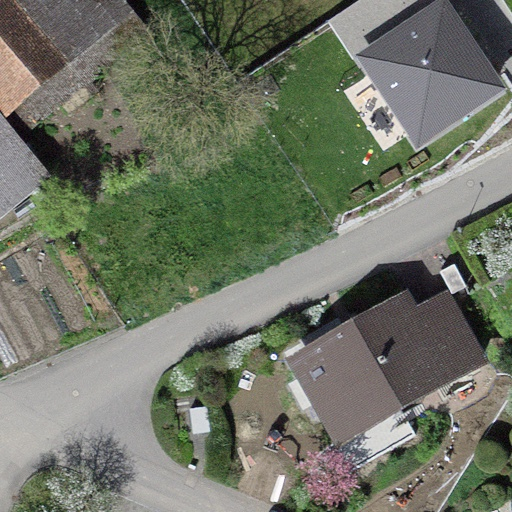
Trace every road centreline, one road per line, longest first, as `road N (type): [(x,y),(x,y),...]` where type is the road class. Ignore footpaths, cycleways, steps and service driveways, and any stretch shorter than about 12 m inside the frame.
road 1 (residential): [(87,388),(511,169)]
road 2 (residential): [(186,511),(132,469),(87,388)]
